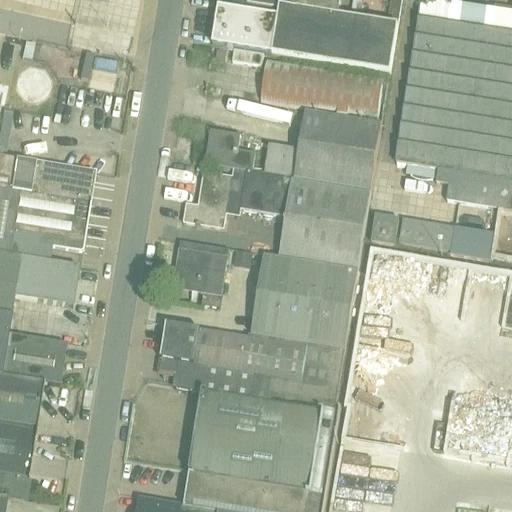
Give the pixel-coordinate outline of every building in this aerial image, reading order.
[(279,11),(280,0),(247,0),(247,6),(279,11)] [(341,0),(280,0),(279,11),(278,19),(272,57),(390,76),(398,28),(387,26),(338,18),(341,0)] [(398,28),(402,0),(391,0),(387,26),(398,28)] [(447,203),(511,213),(511,9),(511,10),(495,7),(494,14),(422,3),(396,164),(439,171),(437,185),(449,187),(447,203)] [(272,57),(278,19),(218,9),(212,47),(272,57)] [(377,120),(383,81),(268,63),(262,101),(299,107),(377,120)] [(371,194),(382,127),(305,114),(299,153),(269,148),(264,177),(371,194)] [(205,167),(234,172),(247,174),(252,175),(255,156),(238,153),(241,138),(221,135),(220,138),(210,136),(205,167)] [(42,248),(82,254),(94,175),(0,159),(0,256),(39,262),(42,248)] [(241,212),(247,174),(234,172),(232,180),(204,175),(198,209),(186,207),(184,226),(224,232),(226,217),(240,219),(241,212)] [(264,177),(252,175),(247,174),(241,212),(286,220),(279,260),(358,273),(371,194),(264,177)] [(376,218),(372,244),(395,248),(399,222),(376,218)] [(403,221),(399,245),(451,253),(455,230),(403,221)] [(179,252),(174,286),(204,291),(204,296),(222,299),(228,260),(179,252)] [(236,253),(233,269),(243,271),(250,272),(253,256),(236,253)] [(46,263),(39,262),(0,256),(0,311),(11,313),(14,299),(64,307),(72,309),(73,301),(79,269),(51,264),(46,263)] [(358,273),(279,260),(264,258),(251,337),(345,352),(358,273)] [(7,338),(11,313),(0,311),(0,377),(7,338)] [(345,352),(251,337),(249,336),(248,340),(167,327),(160,370),(164,376),(175,377),(173,390),(203,395),(203,394),(323,413),(324,409),(336,411),(345,352)] [(66,347),(7,338),(0,377),(0,378),(42,386),(46,386),(59,388),(66,347)] [(42,386),(0,378),(0,499),(7,501),(22,503),(42,386)] [(185,508),(206,511),(307,511),(323,413),(203,394),(203,395),(188,488),(185,508)] [(180,511),(181,508),(138,501),(136,511),(180,511)]
